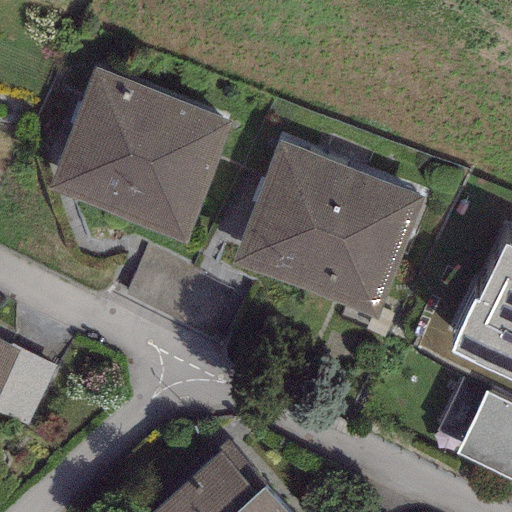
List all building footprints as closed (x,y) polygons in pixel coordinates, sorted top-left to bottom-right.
[(229,119),(92,67),(45,190),(181,242),(229,119)] [(418,197),(281,143),(233,263),(371,317),(418,197)] [(511,247),(504,244),(449,353),(511,383),(511,247)] [(511,410),(488,398),(460,450),(511,477),(511,410)] [(293,511),(229,442),(153,511),(293,511)]
